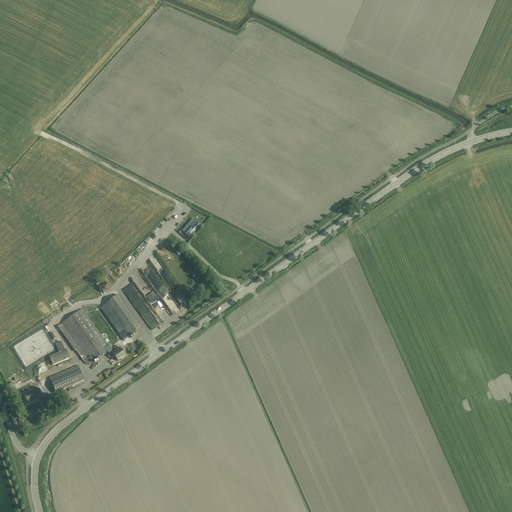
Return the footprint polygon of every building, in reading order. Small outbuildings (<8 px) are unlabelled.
[(185,227),(182,231),(188,236),(198,224),(195,221),(188,229),(185,227)] [(119,295),(106,304),(126,331),(120,335),(124,341),(130,337),(143,328),(119,295)] [(56,344),(59,353),(49,357),(50,359),(36,366),(38,372),(37,372),(39,376),(72,362),(66,350),(65,350),(61,341),(56,344)] [(118,361),(125,355),(119,347),(112,353),(118,361)] [(56,393),(85,380),(78,365),(49,378),(56,393)] [(37,395),(40,393),(37,387),(34,388),(35,391),(25,396),(28,403),(37,399),(36,395),(37,394),(37,395)]
